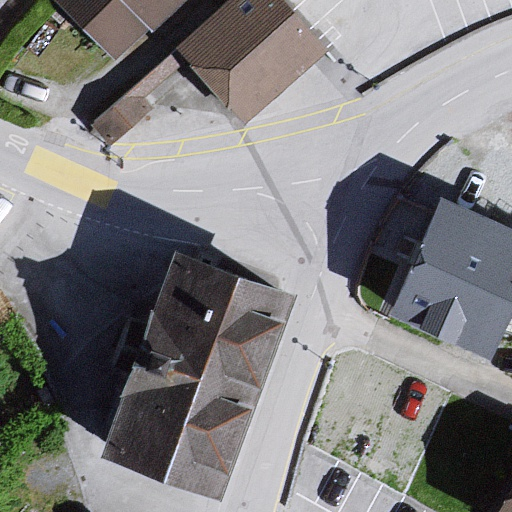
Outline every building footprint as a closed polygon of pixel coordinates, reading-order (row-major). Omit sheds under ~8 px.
[(59,0),(121,57),(174,0),(59,0)] [(238,126),(316,57),(264,0),(226,0),(170,50),(238,126)] [(511,309),(511,240),(437,207),(389,316),(490,360),(511,309)] [(174,243),(102,442),(212,481),(283,282),(174,243)] [(511,511),(511,470),(492,511),(511,511)]
